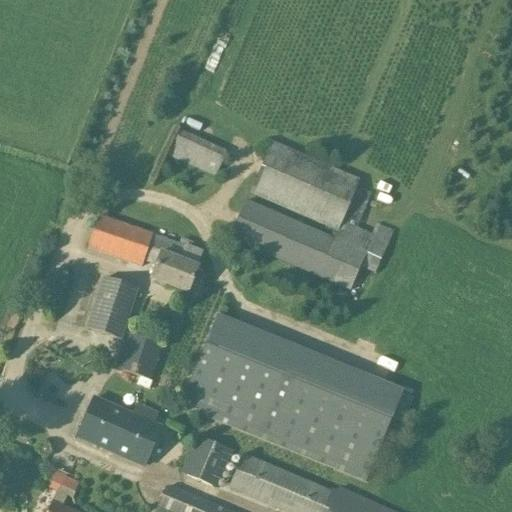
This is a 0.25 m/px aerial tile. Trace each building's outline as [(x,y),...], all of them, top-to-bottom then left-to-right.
[(180,130),(169,156),(214,176),(225,150),(180,130)] [(337,233),(342,221),(359,180),(271,142),(249,194),(337,233)] [(342,221),(337,233),(335,239),(245,201),(228,239),(349,292),(360,267),(374,274),(393,232),(375,224),(370,234),(342,221)] [(141,269),(143,262),(148,249),(153,235),(98,217),(87,250),(141,269)] [(197,268),(148,249),(143,262),(155,267),(150,280),(187,294),(197,268)] [(86,330),(121,341),(137,291),(102,279),(86,330)] [(218,315),(180,408),(367,483),(404,390),(218,315)] [(116,370),(150,382),(162,345),(129,334),(116,370)] [(80,440),(143,468),(160,429),(97,401),(80,440)] [(188,475),(220,489),(236,452),(204,438),(188,475)] [(360,511),(327,497),(330,492),(242,455),(228,489),(282,511),(360,511)] [(65,478),(66,475),(51,468),(43,487),(56,493),(47,511),(73,511),(62,507),(67,498),(72,500),(80,484),(65,478)] [(227,511),(168,486),(157,511),(156,511),(227,511)]
